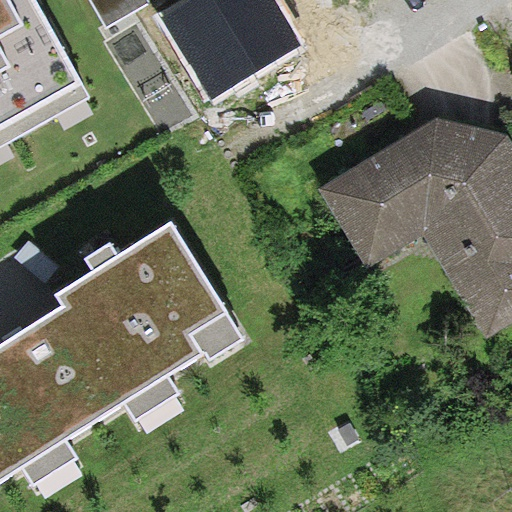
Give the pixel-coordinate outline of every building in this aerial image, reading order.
[(0,0),(0,154),(100,98),(45,0),(0,0)] [(152,2),(151,0),(91,0),(109,28),(152,2)] [(276,0),(185,0),(162,14),(212,98),(303,45),(276,0)] [(367,0),(314,0),(333,40),(377,20),(367,0)] [(511,140),(510,137),(435,124),(322,192),(368,268),(428,232),(488,331),(511,316),(511,140)] [(0,480),(242,333),(173,221),(22,314),(0,327),(0,480)] [(32,246),(18,262),(46,287),(60,271),(32,246)]
